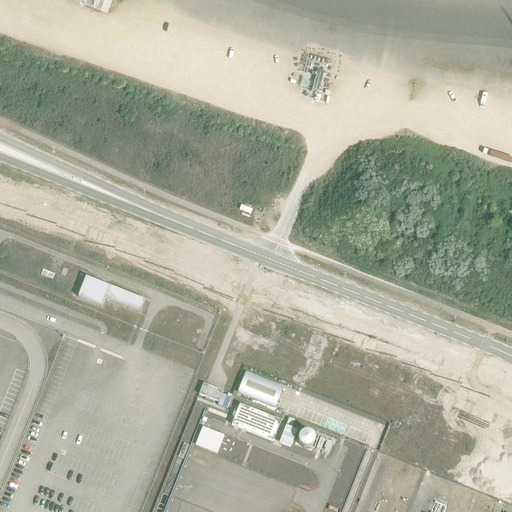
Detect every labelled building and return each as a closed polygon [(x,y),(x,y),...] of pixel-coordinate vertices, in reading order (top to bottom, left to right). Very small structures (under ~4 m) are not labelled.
[(317,70),(311,91),(315,93),(318,93),(320,87),(324,72),(317,70)] [(86,277),(78,297),(102,307),(105,299),(140,313),(145,300),(86,277)] [(246,372),(237,393),(275,408),(283,387),(246,372)] [(218,403),(223,392),(218,390),(203,384),(199,395),(214,401),(216,402),(218,403)] [(235,415),(231,426),(273,442),(281,422),(239,405),(238,407),(235,415)] [(195,445),(217,454),(225,436),(202,427),(195,445)] [(290,448),(297,431),(285,427),(279,443),(290,448)] [(331,453),(336,438),(303,427),(297,445),(314,450),(315,448),(331,453)]
